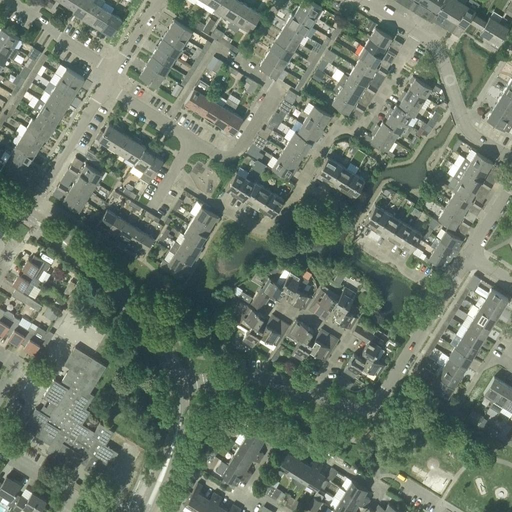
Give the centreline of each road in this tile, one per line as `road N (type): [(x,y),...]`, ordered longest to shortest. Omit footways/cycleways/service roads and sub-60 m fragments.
road 1 (residential): [(280,0),(240,64),(276,89),(239,149),(221,156),(191,140)]
road 2 (tertiary): [(175,382),(141,314),(35,221)]
road 3 (residential): [(367,511),(380,490),(281,432),(246,489)]
road 4 (residential): [(417,32),(363,123),(332,133),(301,182)]
road 5 (residential): [(311,395),(363,407),(375,401),(442,293)]
road 6 (residential): [(301,182),(278,222),(258,229),(169,177)]
road 7 (residential): [(311,395),(345,339),(275,303),(267,314)]
road 8 (residential): [(35,221),(37,198),(106,87)]
road 9 (residential): [(175,382),(255,378),(311,395)]
